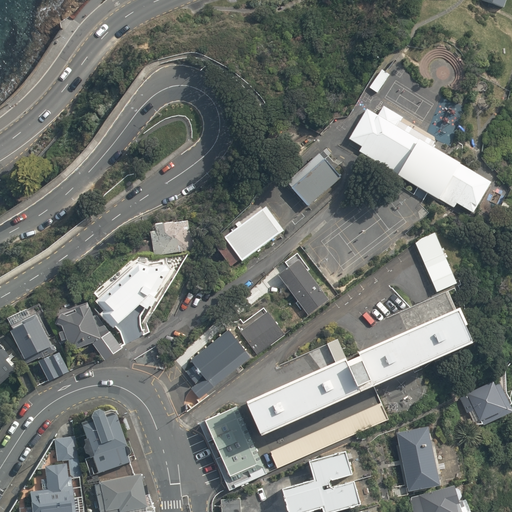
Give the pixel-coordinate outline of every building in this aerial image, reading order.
[(481,0),(482,0),(505,9),(508,0),(481,0)] [(389,74),(381,69),(369,87),(376,92),(389,74)] [(360,146),(358,151),(453,207),(456,202),(471,212),(489,181),(431,147),(435,140),(401,120),(403,117),(383,105),(377,114),(366,108),(347,139),(360,146)] [(308,207),(342,176),(324,157),(323,158),(318,152),(286,181),(291,186),(290,187),(308,207)] [(511,204),(509,203),(497,224),(511,232),(511,204)] [(284,231),(264,205),(223,236),(225,239),(240,260),(242,262),(284,231)] [(405,238),(421,226),(414,217),(398,229),(405,238)] [(151,232),(155,256),(193,250),(193,248),(194,248),(192,234),(190,235),(189,221),(174,223),(174,222),(156,224),(157,231),(151,232)] [(421,238),(414,243),(436,292),(456,283),(434,232),(421,238)] [(240,260),(225,239),(215,246),(231,267),(240,260)] [(328,299),(306,271),(309,269),(296,252),(283,262),(287,266),(276,274),(297,302),(296,303),(301,309),(302,308),(307,315),(328,299)] [(140,263),(96,301),(105,311),(101,314),(118,334),(140,325),(141,315),(150,306),(152,307),(158,299),(155,296),(171,270),(167,265),(152,268),(140,263)] [(238,398),(255,438),(470,342),(452,303),(348,349),(349,352),(344,354),(337,338),(326,343),(332,357),(238,398)] [(93,342),(105,360),(123,348),(111,331),(110,332),(105,325),(98,328),(91,307),(88,308),(87,306),(64,314),(63,313),(59,323),(63,326),(65,331),(60,332),(63,340),(67,339),(71,350),(93,342)] [(239,331),(257,355),(285,335),(267,311),(239,331)] [(28,357),(30,361),(39,357),(40,359),(54,352),(51,347),(53,346),(38,314),(23,321),(24,323),(14,328),(15,329),(13,330),(26,359),(28,357)] [(191,388),(199,399),(251,357),(228,328),(190,360),(193,365),(185,371),(195,384),(191,388)] [(0,373),(2,372),(5,380),(14,375),(11,370),(24,364),(9,332),(0,336),(0,373)] [(41,361),(49,381),(70,372),(61,353),(52,357),(51,357),(41,361)] [(19,376),(27,392),(37,386),(29,371),(19,376)] [(470,411),(476,424),(483,424),(511,410),(496,380),(493,382),(493,381),(460,398),(467,412),(470,411)] [(270,454),(276,468),(388,418),(380,401),(270,451),(271,454),(270,454)] [(197,422),(227,490),(267,472),(236,404),(197,422)] [(93,457),(98,474),(130,463),(128,455),(130,455),(131,455),(128,446),(126,447),(123,438),(125,437),(123,432),(122,432),(116,415),(111,412),(103,414),(102,411),(97,409),(91,411),(89,418),(80,421),(85,439),(83,440),(84,445),(83,448),(85,454),(88,456),(90,458),(93,457)] [(396,432),(408,491),(439,484),(428,426),(396,432)] [(71,474),(74,477),(81,476),(75,438),(54,439),(57,462),(68,460),(71,474)] [(345,449),(305,460),(311,478),(278,487),(285,511),(307,511),(319,509),(320,511),(332,511),(361,504),(354,479),(331,485),(330,481),(352,474),(345,449)] [(74,511),(71,477),(68,477),(66,463),(44,466),(45,480),(42,480),(44,490),(29,492),(31,508),(26,509),(26,511),(74,511)] [(94,484),(99,511),(124,511),(146,507),(140,474),(98,482),(98,484),(94,484)] [(410,497),(414,511),(463,511),(460,498),(462,494),(460,489),(454,485),(410,497)]
